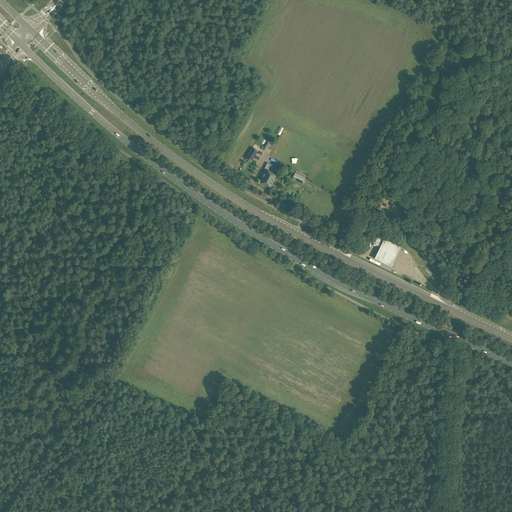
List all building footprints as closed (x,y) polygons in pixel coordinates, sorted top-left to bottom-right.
[(246,158),(251,161),(258,151),(253,148),(246,158)] [(265,185),(271,172),(265,169),(259,182),(265,185)] [(271,172),(265,185),(270,187),(276,175),(271,172)] [(295,173),(292,179),(301,183),(304,178),(295,173)] [(384,237),(371,239),(373,246),(385,245),(384,237)] [(400,247),(384,240),(379,250),(375,258),(391,266),(395,257),(400,247)]
